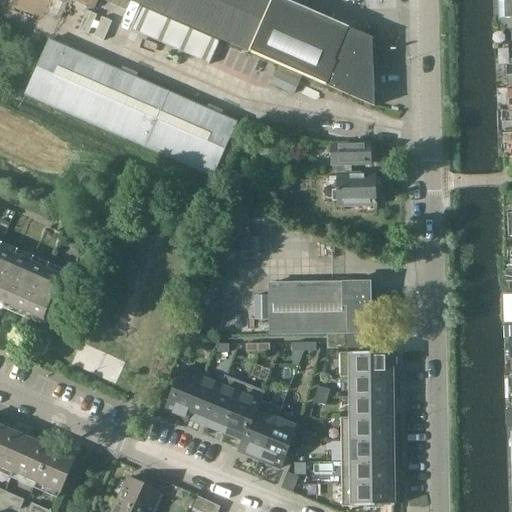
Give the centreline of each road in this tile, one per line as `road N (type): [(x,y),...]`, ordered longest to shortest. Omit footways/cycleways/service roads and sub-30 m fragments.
road 1 (unclassified): [(440,511),(427,0)]
road 2 (residential): [(289,511),(0,392)]
